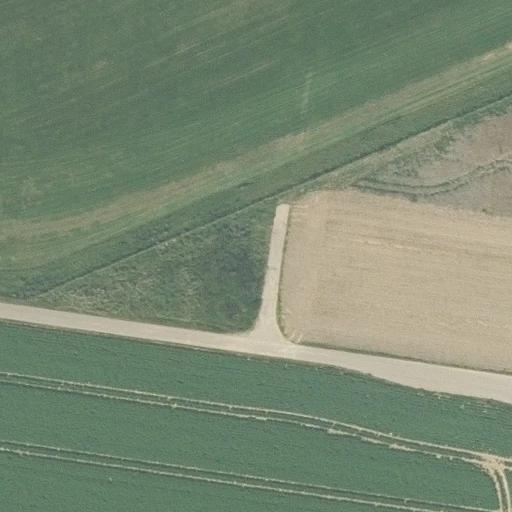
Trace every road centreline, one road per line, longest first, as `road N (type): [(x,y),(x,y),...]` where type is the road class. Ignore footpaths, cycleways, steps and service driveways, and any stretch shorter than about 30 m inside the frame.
road 1 (unclassified): [(0,313),(267,351)]
road 2 (track): [(267,351),(511,393)]
